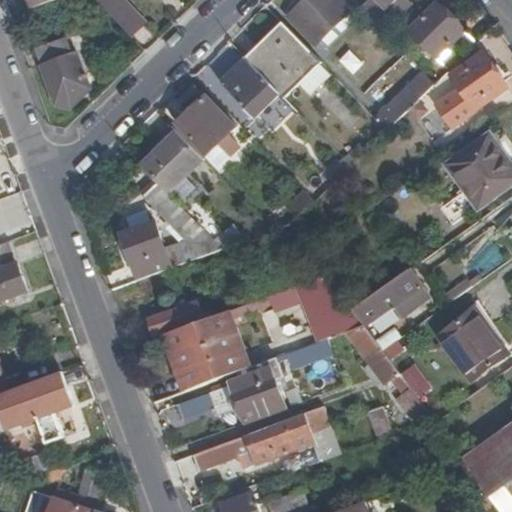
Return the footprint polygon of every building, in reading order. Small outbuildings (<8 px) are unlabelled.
[(95,0),(131,39),(148,23),(126,0),(95,0)] [(359,6),(352,0),(308,0),(294,14),(308,29),(303,33),(316,47),(359,6)] [(386,34),(413,7),(406,0),(372,0),(362,10),(386,34)] [(459,59),(476,42),(438,6),(412,32),(438,59),(448,49),(459,59)] [(321,64),(283,25),(247,61),(280,95),(284,99),(298,86),(321,64)] [(40,64),(69,53),(63,38),(35,48),(40,64)] [(507,90),(477,45),(436,85),(445,95),(457,84),(477,111),(507,90)] [(74,51),(69,53),(40,64),(54,104),(69,106),(87,88),(74,51)] [(280,95),(247,61),(222,86),(255,120),(280,95)] [(310,98),(333,76),(321,64),(298,86),(310,98)] [(425,96),(436,85),(426,76),(378,123),(387,133),(425,96)] [(207,98),(178,125),(207,156),(232,131),(236,136),(240,132),(207,98)] [(155,156),(179,133),(173,127),(149,150),(155,156)] [(143,168),(158,184),(168,195),(204,159),(179,133),(155,156),(143,168)] [(361,144),(344,161),(345,162),(351,168),(368,152),(361,144)] [(460,196),(471,212),(511,184),(493,159),(496,157),(483,145),(451,167),(468,190),(460,196)] [(332,180),(312,199),(316,203),(351,168),(345,162),(329,177),(332,180)] [(169,271),(223,252),(168,195),(158,184),(145,197),(187,243),(166,251),(155,222),(152,224),(132,231),(118,236),(128,262),(133,263),(135,268),(131,270),(135,284),(140,282),(169,271)] [(312,199),(306,192),(289,208),(299,219),(316,203),(312,199)] [(147,211),(127,218),(132,231),(152,224),(147,211)] [(299,237),(291,227),(283,230),(284,232),(250,243),(253,251),(258,253),(266,250),(269,259),(291,253),(289,246),(293,244),(292,239),(299,237)] [(0,302),(28,293),(10,243),(0,247),(0,302)] [(411,270),(408,272),(354,311),(365,326),(366,326),(395,306),(405,299),(423,287),(418,280),(411,270)] [(169,271),(140,282),(144,295),(174,284),(169,271)] [(329,276),(300,287),(322,342),(331,339),(348,332),(365,326),(354,311),(329,276)] [(408,304),(405,299),(395,306),(399,311),(408,304)] [(156,338),(211,317),(210,311),(203,313),(199,302),(150,320),(156,338)] [(476,312),(441,337),(472,382),(502,360),(476,312)] [(241,372),(221,316),(173,334),(193,390),(241,372)] [(402,396),(412,389),(384,351),(377,341),(366,326),(365,326),(348,332),(386,383),(391,380),(402,396)] [(395,329),(377,341),(384,351),(402,338),(395,329)] [(193,390),(173,334),(167,336),(188,392),(193,390)] [(335,350),(331,339),(322,342),(289,354),(294,366),(335,350)] [(277,359),(242,372),(245,379),(176,404),(183,422),(215,410),(218,419),(234,413),(242,410),(246,424),(287,409),(279,385),(286,382),(277,359)] [(0,396),(10,393),(0,368),(0,396)] [(74,405),(62,374),(10,393),(0,396),(0,402),(11,429),(39,419),(49,442),(65,436),(56,413),(74,405)] [(418,427),(435,421),(412,389),(402,396),(397,399),(418,427)] [(372,412),(382,441),(396,435),(387,407),(372,412)] [(234,413),(239,427),(246,424),(242,410),(234,413)] [(314,444),(304,416),(195,457),(202,475),(253,456),(257,465),(314,444)] [(511,511),(511,427),(468,459),(505,511),(511,511)] [(0,464),(5,466),(7,461),(11,463),(14,455),(4,451),(5,449),(0,447),(0,464)] [(261,511),(255,494),(224,506),(226,511),(261,511)] [(82,511),(84,507),(55,497),(50,511),(82,511)] [(270,508),(272,511),(304,511),(298,497),(270,508)]
